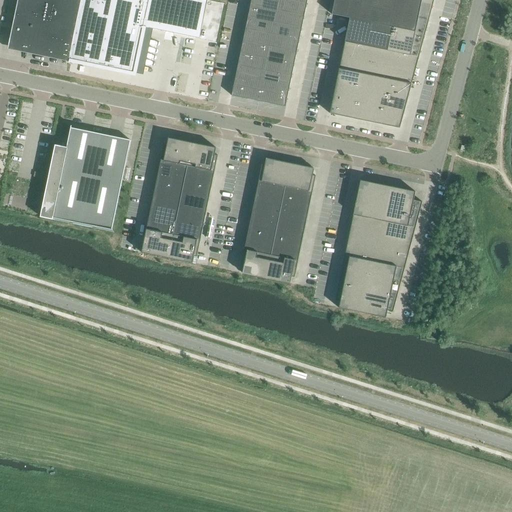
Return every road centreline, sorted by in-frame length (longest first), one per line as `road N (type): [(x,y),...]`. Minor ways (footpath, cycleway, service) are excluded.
road 1 (unclassified): [(0,76),(424,163),(438,154),(480,0)]
road 2 (tertiary): [(511,446),(0,282)]
